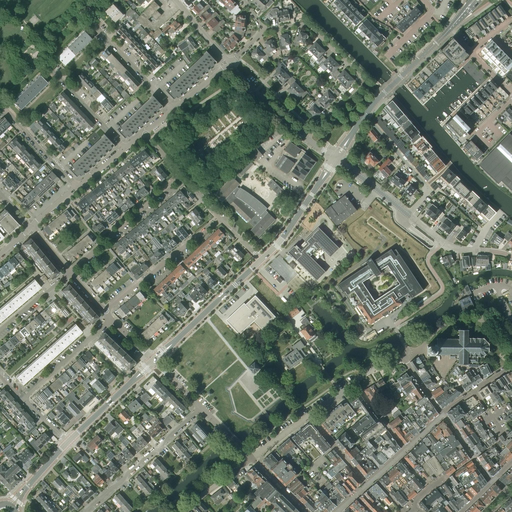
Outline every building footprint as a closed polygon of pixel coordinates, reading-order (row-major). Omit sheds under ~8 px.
[(153,7),(147,13),(151,18),(156,23),(165,14),(165,15),(171,10),(166,5),(166,4),(162,0),(160,0),(155,5),(154,3),(152,6),(153,7)] [(232,10),(234,12),(239,8),(236,6),(237,5),(232,0),(231,0),(225,6),(230,11),(232,10)] [(267,0),(262,0),(257,6),(261,10),(266,5),(269,7),(273,2),(271,0),(269,0),(268,1),(267,0)] [(341,10),(349,2),(347,0),(343,0),(337,6),(341,10)] [(344,14),(353,6),(352,5),(349,2),(341,10),(340,10),(344,14)] [(198,14),(200,16),(207,10),(211,7),(208,4),(204,7),(199,3),(192,9),(197,15),(198,14)] [(106,12),(116,22),(124,15),(114,5),(106,12)] [(286,9),(282,10),(284,21),(290,20),(289,13),(293,12),(291,5),(286,6),(285,8),(286,9)] [(506,14),(500,5),(496,8),(496,9),(495,9),(501,17),(502,17),(501,17),(502,16),(506,14)] [(348,18),(357,10),(354,7),(353,6),(344,14),(348,18)] [(410,9),(418,18),(422,14),(416,7),(412,11),(410,9)] [(284,21),(282,10),(279,11),(278,9),(277,8),(272,9),(268,14),(272,18),(273,16),(277,16),(279,23),(284,21)] [(414,22),(418,18),(410,9),(406,13),(414,22)] [(501,17),(495,9),(492,11),(491,12),(497,20),(498,19),(501,17)] [(205,21),(207,24),(208,24),(214,18),(218,14),(216,12),(211,15),(207,10),(200,16),(199,17),(204,22),(205,21)] [(352,22),(360,14),(359,13),(357,10),(348,18),(352,22)] [(134,17),(136,20),(139,16),(134,11),(130,16),(132,18),(134,17)] [(494,23),(497,20),(491,12),(488,14),(487,15),(493,23),(494,22),(494,23)] [(411,26),(414,22),(406,13),(408,15),(404,19),(411,26)] [(356,26),(365,17),(364,17),(362,15),(360,14),(352,22),(356,26)] [(493,23),(487,15),(482,18),(488,26),(493,23)] [(407,29),(411,26),(404,19),(403,17),(399,21),(407,29)] [(213,29),(215,32),(220,27),(225,22),(223,20),(218,23),(214,18),(208,24),(207,24),(206,25),(212,30),(213,29)] [(488,26),(482,18),(479,21),(478,21),(484,30),(484,29),(485,29),(488,26)] [(362,32),(370,23),(369,22),(366,19),(367,19),(366,19),(358,28),(362,31),(362,32)] [(170,26),(172,28),(169,31),(170,33),(172,32),(173,34),(176,32),(182,26),(179,23),(178,23),(176,20),(170,26)] [(394,28),(403,33),(407,29),(399,21),(400,23),(394,28)] [(481,32),(484,30),(478,21),(474,24),(475,24),(474,25),(480,33),(480,32),(481,32)] [(234,30),(234,32),(244,37),(244,31),(245,31),(245,23),(236,23),(235,30),(234,30)] [(365,36),(374,27),(371,24),(370,23),(362,32),(362,31),(361,32),(365,36)] [(166,34),(172,28),(169,24),(161,31),(163,33),(162,34),(163,35),(165,33),(166,34)] [(122,36),(127,31),(129,29),(125,25),(118,31),(122,36)] [(475,36),(480,33),(474,25),(469,28),(475,36)] [(369,39),(378,31),(377,30),(374,27),(365,36),(369,40),(370,39),(369,39)] [(470,39),(475,36),(469,28),(464,31),(470,39)] [(155,40),(160,36),(162,34),(163,33),(161,31),(160,29),(152,36),(155,40)] [(122,36),(126,40),(132,34),(130,35),(127,31),(122,36)] [(373,43),(381,35),(379,32),(378,31),(369,39),(370,39),(373,43)] [(66,65),(89,43),(93,39),(86,32),(59,58),(66,65)] [(233,35),(228,40),(235,47),(240,42),(239,41),(244,37),(234,32),(237,34),(235,36),(233,35)] [(293,45),(299,47),(300,43),(304,44),(305,39),(306,39),(307,38),(308,37),(308,36),(307,35),(306,35),(306,34),(300,33),(299,37),(295,36),(293,45)] [(126,40),(130,44),(137,37),(135,35),(134,36),(132,34),(126,40)] [(384,43),(383,41),(386,39),(382,34),(381,35),(373,43),(377,47),(380,44),(381,46),(384,43)] [(278,42),(280,50),(286,49),(285,45),(289,44),(288,39),(289,38),(290,38),(290,37),(289,36),(288,35),(287,35),(280,36),(282,42),(278,42)] [(160,36),(155,40),(159,44),(164,40),(160,36)] [(130,44),(134,48),(139,44),(137,42),(139,40),(137,37),(130,44)] [(180,47),(183,50),(185,48),(194,42),(190,37),(183,42),(185,45),(184,46),(183,45),(180,47)] [(469,55),(461,47),(455,41),(456,40),(453,37),(450,40),(451,41),(442,50),(440,49),(438,51),(441,54),(442,53),(448,59),(456,68),(456,67),(461,63),(460,61),(462,59),(464,60),(469,55)] [(235,47),(228,40),(223,45),(222,44),(220,46),(224,50),(226,48),(229,52),(235,47)] [(267,49),(264,50),(269,57),(273,55),(272,51),(275,49),(273,44),(274,44),(274,43),(274,42),(273,41),(272,41),(271,41),(271,40),(265,43),(267,49)] [(485,55),(496,44),(492,40),(481,51),(485,55)] [(139,44),(134,48),(138,52),(142,48),(144,46),(140,42),(139,44)] [(197,47),(194,42),(185,48),(183,50),(182,51),(185,55),(190,51),(190,52),(197,47)] [(309,50),(313,54),(320,47),(319,46),(320,45),(317,42),(316,43),(316,42),(312,47),(309,44),(303,50),(306,53),(309,50)] [(489,58),(499,48),(496,44),(485,55),(489,58)] [(138,52),(142,57),(147,53),(146,52),(148,50),(144,46),(142,48),(138,52)] [(315,62),(318,64),(323,58),(321,56),(325,52),(325,51),(322,48),(320,47),(313,54),(318,59),(316,60),(317,61),(315,62)] [(493,62),(503,52),(499,48),(489,58),(493,62)] [(269,57),(264,50),(261,53),(257,49),(252,53),(252,54),(252,55),(252,56),(252,57),(253,57),(254,57),(255,57),(259,61),(262,58),(265,61),(269,57)] [(103,54),(107,59),(112,54),(108,50),(103,54)] [(216,61),(207,51),(204,54),(205,56),(181,79),(180,77),(166,91),(173,98),(174,99),(174,100),(177,98),(178,100),(182,96),(180,94),(182,93),(184,94),(188,91),(186,89),(188,87),(189,89),(193,86),(191,84),(193,82),(195,84),(199,81),(197,79),(199,77),(200,79),(204,75),(202,73),(204,72),(206,74),(210,70),(208,68),(210,67),(211,68),(215,65),(213,63),(216,61)] [(496,66),(507,56),(503,52),(493,62),(496,66)] [(142,57),(146,61),(152,55),(150,56),(147,53),(142,57)] [(165,61),(167,64),(176,55),(174,53),(165,61)] [(107,59),(111,63),(116,58),(112,54),(107,59)] [(146,61),(150,65),(154,61),(156,59),(152,55),(146,61)] [(188,64),(192,61),(187,55),(183,58),(188,64)] [(323,64),(328,68),(335,61),(333,60),(334,59),(331,56),(331,57),(330,57),(326,61),(323,58),(318,64),(320,67),(323,64)] [(500,70),(511,60),(507,56),(496,66),(500,70)] [(94,58),(89,62),(92,65),(94,67),(99,62),(94,58)] [(113,68),(113,69),(120,63),(116,58),(111,63),(115,67),(113,68)] [(456,68),(448,59),(444,63),(453,72),(457,68),(456,67),(456,68)] [(154,61),(150,65),(155,70),(159,66),(157,63),(159,62),(157,60),(155,61),(154,61)] [(504,74),(511,67),(511,66),(511,61),(511,60),(500,70),(504,74)] [(330,74),(333,77),(338,73),(335,70),(339,66),(339,65),(337,62),(336,63),(335,61),(328,68),(331,71),(330,72),(330,74)] [(277,79),(278,80),(287,72),(285,73),(283,70),(286,67),(286,66),(282,62),(281,63),(278,66),(274,70),(277,72),(274,75),(274,76),(273,77),(276,80),(277,79)] [(119,71),(123,67),(120,63),(113,69),(117,73),(119,71)] [(449,76),(453,72),(444,63),(440,67),(449,76)] [(121,77),(127,71),(123,67),(119,71),(123,75),(121,77)] [(445,80),(449,76),(440,67),(436,70),(445,80)] [(441,84),(445,80),(436,70),(432,74),(441,84)] [(127,79),(127,80),(131,75),(127,71),(121,77),(125,81),(127,79)] [(337,78),(342,82),(349,75),(348,74),(348,73),(346,71),(345,71),(344,71),(340,75),(338,73),(333,77),(332,79),(334,81),(335,79),(336,80),(337,78)] [(78,78),(82,82),(88,76),(84,72),(78,78)] [(287,81),(289,83),(294,79),(287,72),(278,80),(280,82),(279,82),(281,85),(282,84),(283,85),(287,81)] [(438,87),(441,84),(432,74),(428,78),(438,87)] [(127,80),(131,84),(135,79),(131,75),(127,80)] [(349,75),(342,82),(347,87),(354,80),(353,80),(354,79),(351,76),(350,77),(349,75)] [(13,102),(20,110),(47,84),(40,76),(13,102)] [(82,82),(86,86),(90,82),(92,80),(88,76),(82,82)] [(425,82),(434,91),(438,87),(428,78),(425,82)] [(135,79),(131,84),(129,86),(134,91),(135,89),(136,89),(140,85),(135,79)] [(291,93),(292,94),(299,87),(295,83),(297,81),(294,79),(289,83),(292,85),(288,90),(288,91),(290,94),(291,93)] [(495,91),(499,87),(493,80),(488,84),(495,91)] [(86,86),(90,91),(94,86),(90,82),(86,86)] [(430,95),(434,91),(425,82),(421,85),(430,95)] [(491,95),(495,91),(488,84),(484,88),(491,95)] [(421,85),(419,87),(417,89),(426,99),(430,95),(421,85)] [(90,91),(93,95),(98,90),(94,86),(90,91)] [(299,87),(292,94),(294,96),(293,96),(296,99),(296,98),(297,99),(301,95),(304,97),(307,94),(308,93),(307,92),(308,92),(307,90),(306,91),(305,90),(304,92),(299,87)] [(326,94),(323,97),(330,104),(331,102),(332,103),(335,100),(334,100),(335,99),(331,95),(333,92),(333,91),(329,88),(324,92),(326,94)] [(486,99),(491,95),(484,88),(480,92),(486,99)] [(422,102),(426,99),(417,89),(413,93),(422,102)] [(93,95),(97,99),(102,95),(98,90),(93,95)] [(124,98),(126,101),(131,96),(128,94),(125,91),(121,94),(124,98)] [(482,104),(486,99),(480,92),(475,97),(482,104)] [(59,97),(63,101),(68,97),(64,93),(59,97)] [(97,99),(101,103),(108,97),(108,96),(106,98),(102,95),(97,99)] [(162,105),(153,95),(150,98),(151,100),(121,128),(120,127),(117,130),(126,139),(128,137),(130,138),(134,135),(132,133),(134,131),(135,133),(139,130),(137,128),(139,126),(141,128),(145,125),(143,123),(145,121),(146,123),(150,119),(148,117),(150,116),(152,118),(156,114),(154,112),(156,111),(157,112),(161,109),(159,107),(162,105)] [(63,101),(67,105),(72,101),(68,97),(63,101)] [(101,103),(105,107),(110,103),(112,101),(108,97),(101,103)] [(319,98),(314,102),(319,107),(321,104),(325,108),(326,108),(327,109),(329,106),(329,105),(330,104),(323,97),(320,99),(319,98)] [(478,108),(482,104),(475,97),(471,101),(478,108)] [(120,103),(119,103),(123,99),(122,98),(115,104),(117,106),(120,103)] [(387,114),(396,105),(392,100),(383,109),(387,114)] [(67,105),(71,109),(75,105),(72,101),(67,105)] [(319,107),(314,102),(313,101),(309,105),(311,108),(312,107),(308,111),(312,115),(312,116),(312,117),(312,118),(313,118),(314,118),(315,118),(316,118),(321,113),(316,109),(319,107)] [(473,112),(478,108),(471,101),(467,105),(473,112)] [(110,103),(105,107),(109,111),(114,107),(110,103)] [(71,109),(75,113),(79,109),(75,105),(71,109)] [(390,118),(400,110),(396,105),(387,114),(390,118)] [(469,116),(473,112),(467,105),(462,109),(469,116)] [(503,114),(506,118),(511,112),(511,111),(509,108),(503,114)] [(74,118),(76,120),(83,113),(79,109),(75,113),(76,115),(74,118)] [(465,121),(469,116),(462,109),(458,114),(465,121)] [(394,123),(404,114),(400,110),(390,118),(394,123)] [(511,112),(506,118),(503,121),(505,123),(508,120),(511,123),(511,124),(511,112)] [(82,121),(82,122),(87,117),(83,113),(76,120),(79,124),(82,121)] [(400,126),(408,119),(404,114),(394,123),(398,127),(400,126)] [(461,144),(470,136),(467,133),(470,129),(456,114),(452,119),(446,125),(448,127),(446,129),(454,137),(455,136),(458,139),(456,140),(461,144)] [(81,126),(83,128),(91,121),(87,117),(82,122),(84,123),(81,126)] [(1,119),(0,120),(0,122),(8,131),(7,129),(11,125),(4,118),(2,120),(1,119)] [(408,119),(400,126),(404,130),(412,123),(408,119)] [(35,125),(40,129),(45,125),(41,120),(35,125)] [(91,121),(83,128),(85,130),(88,127),(90,130),(94,125),(91,121)] [(407,135),(416,128),(412,123),(404,130),(407,135)] [(40,129),(44,134),(49,129),(45,125),(40,129)] [(381,142),(378,138),(379,137),(371,128),(367,133),(374,141),(375,140),(379,144),(381,142)] [(410,141),(418,134),(420,132),(416,128),(407,135),(411,139),(410,140),(410,141)] [(44,134),(49,139),(54,134),(49,129),(44,134)] [(49,139),(53,144),(58,139),(54,134),(49,139)] [(114,144),(105,134),(102,137),(103,139),(73,167),(72,165),(69,168),(78,178),(80,176),(82,177),(86,174),(84,172),(86,170),(87,172),(91,169),(89,167),(91,165),(93,167),(97,164),(95,162),(97,160),(98,162),(102,158),(100,156),(102,155),(104,156),(108,153),(106,151),(108,149),(109,151),(113,148),(111,146),(114,144)] [(414,145),(422,138),(418,134),(410,141),(414,145)] [(511,137),(509,135),(480,164),(498,183),(500,180),(511,191),(511,137)] [(11,151),(20,142),(17,139),(16,140),(15,138),(6,146),(7,146),(8,145),(12,150),(11,151)] [(418,150),(426,143),(422,138),(414,145),(418,150)] [(53,144),(57,148),(64,142),(61,139),(59,140),(58,139),(53,144)] [(468,152),(475,145),(471,141),(468,143),(466,145),(463,148),(468,152)] [(15,155),(24,148),(22,147),(24,146),(20,142),(11,151),(12,150),(16,154),(15,155)] [(64,142),(57,148),(61,153),(67,148),(66,148),(67,147),(65,145),(66,144),(64,142)] [(281,159),(276,167),(287,174),(289,171),(302,180),(315,161),(306,154),(307,153),(300,148),(299,150),(289,143),(281,154),(282,155),(280,159),(281,159)] [(422,154),(430,148),(430,147),(426,143),(418,150),(422,154)] [(472,156),(479,149),(475,145),(468,152),(472,156)] [(426,159),(434,152),(430,147),(430,148),(422,154),(426,159)] [(19,160),(20,160),(29,151),(26,148),(25,149),(24,148),(15,155),(15,156),(17,154),(21,159),(19,160)] [(262,155),(256,148),(248,154),(256,161),(262,155)] [(479,158),(481,156),(484,154),(479,149),(472,156),(476,161),(479,158)] [(144,150),(140,153),(147,162),(151,158),(144,150)] [(24,165),(32,157),(31,156),(32,155),(29,151),(20,160),(21,159),(25,163),(24,165)] [(377,157),(372,152),(371,153),(370,152),(367,154),(368,155),(364,159),(366,161),(365,162),(366,163),(367,164),(368,163),(368,164),(370,163),(373,166),(380,160),(376,157),(377,157)] [(428,165),(438,157),(434,152),(426,159),(429,163),(428,164),(428,165)] [(140,153),(137,156),(142,162),(144,161),(146,163),(147,162),(140,153)] [(137,156),(133,159),(140,167),(142,166),(140,164),(142,162),(137,156)] [(28,169),(38,160),(34,157),(33,158),(32,157),(24,165),(25,163),(29,168),(28,169)] [(432,169),(442,161),(438,157),(428,165),(432,169)] [(133,159),(129,162),(134,168),(136,167),(138,169),(140,167),(133,159)] [(378,168),(386,177),(391,173),(390,172),(392,171),(389,169),(388,170),(386,168),(392,162),(388,159),(378,168)] [(38,160),(28,169),(30,168),(34,172),(32,174),(33,174),(41,166),(40,165),(41,164),(38,160)] [(443,163),(442,161),(432,169),(436,174),(444,167),(442,163),(443,163)] [(129,162),(126,165),(133,174),(134,172),(132,170),(134,168),(129,162)] [(126,165),(122,168),(127,174),(129,173),(131,175),(133,174),(126,165)] [(154,172),(158,176),(163,172),(159,167),(157,169),(155,167),(150,172),(152,174),(154,172)] [(129,182),(128,180),(126,177),(125,176),(127,174),(122,168),(118,171),(125,179),(127,181),(125,182),(127,184),(129,182)] [(441,176),(439,178),(443,182),(452,172),(448,168),(444,172),(441,176)] [(123,181),(125,179),(118,171),(114,174),(120,180),(122,179),(123,181)] [(46,174),(55,184),(58,182),(57,181),(59,179),(52,172),(48,176),(46,174)] [(163,172),(158,176),(162,181),(167,177),(163,172)] [(395,174),(390,180),(395,184),(400,178),(401,177),(401,176),(397,172),(395,174)] [(452,172),(443,182),(447,185),(456,176),(452,172)] [(2,184),(5,187),(14,178),(13,179),(9,175),(10,174),(1,181),(3,183),(2,184)] [(43,178),(42,178),(51,187),(52,185),(53,186),(55,184),(46,174),(46,175),(48,176),(44,179),(43,178)] [(118,182),(120,180),(114,174),(111,177),(118,185),(119,184),(118,182)] [(456,176),(447,185),(451,189),(460,180),(456,176)] [(116,187),(118,185),(111,177),(107,180),(112,186),(114,185),(116,187)] [(231,205),(230,205),(248,223),(248,222),(254,227),(251,230),(258,237),(275,220),(267,212),(267,213),(265,211),(266,210),(260,204),(253,198),(246,193),(239,189),(239,190),(236,187),(240,184),(232,177),(229,180),(214,195),(222,203),(225,199),(231,205)] [(400,178),(395,184),(400,188),(402,186),(404,187),(408,182),(406,180),(401,177),(400,178)] [(14,178),(5,187),(8,191),(9,190),(10,191),(17,184),(20,182),(15,178),(14,178)] [(17,184),(19,186),(27,180),(25,178),(17,184)] [(39,182),(47,191),(50,189),(49,188),(51,187),(42,178),(44,180),(40,183),(39,182)] [(110,188),(112,186),(107,180),(103,183),(110,191),(112,190),(110,188)] [(267,185),(276,194),(281,189),(272,180),(267,185)] [(460,180),(451,189),(455,193),(456,192),(464,184),(460,180)] [(35,186),(43,194),(44,193),(45,193),(47,191),(39,182),(38,182),(40,183),(36,187),(35,186)] [(109,193),(110,191),(103,183),(100,186),(105,192),(107,191),(109,193)] [(464,184),(456,192),(460,196),(468,187),(464,184)] [(410,196),(415,190),(416,188),(413,186),(412,187),(410,185),(405,191),(410,196)] [(31,189),(39,199),(42,196),(41,196),(43,194),(35,186),(36,187),(32,191),(31,189)] [(103,194),(105,192),(100,186),(96,189),(103,197),(105,196),(103,194)] [(144,187),(139,191),(144,197),(149,192),(144,187)] [(468,187),(460,196),(464,199),(472,191),(468,187)] [(27,193),(35,202),(37,200),(37,201),(39,199),(31,189),(32,191),(28,194),(27,193)] [(101,199),(103,197),(96,189),(92,192),(97,198),(99,196),(101,199)] [(144,197),(139,191),(134,195),(139,201),(144,197)] [(177,194),(184,203),(188,200),(181,191),(177,194)] [(472,191),(464,199),(468,203),(475,194),(472,191)] [(95,200),(97,198),(92,192),(89,195),(96,203),(97,202),(95,200)] [(23,197),(32,206),(34,204),(33,203),(35,202),(27,193),(28,194),(24,198),(23,197)] [(177,194),(173,197),(178,203),(180,202),(182,204),(184,205),(186,207),(188,205),(186,203),(185,204),(184,203),(177,194)] [(468,203),(467,204),(471,208),(473,206),(480,199),(475,194),(468,203)] [(94,205),(96,203),(89,195),(85,198),(90,204),(92,202),(94,205)] [(325,210),(337,226),(357,210),(345,195),(339,199),(341,201),(337,204),(336,203),(334,204),(335,205),(332,208),(331,206),(325,210)] [(32,206),(23,197),(24,198),(20,202),(27,209),(29,208),(32,206)] [(173,197),(170,200),(176,209),(178,207),(176,205),(178,203),(173,197)] [(88,206),(90,204),(85,198),(81,201),(88,209),(90,208),(88,206)] [(125,203),(129,208),(134,204),(129,198),(126,200),(125,198),(123,200),(125,203)] [(480,199),(473,206),(476,210),(484,202),(480,199)] [(170,200),(166,203),(171,210),(173,208),(175,210),(176,209),(170,200)] [(86,211),(88,209),(81,201),(77,204),(82,210),(85,208),(86,211)] [(484,202),(476,210),(480,213),(487,206),(484,202)] [(129,208),(125,203),(120,207),(124,212),(129,208)] [(166,203),(162,206),(169,215),(171,213),(169,211),(171,210),(166,203)] [(428,209),(425,213),(430,217),(437,209),(439,207),(433,203),(432,205),(430,203),(426,207),(428,209)] [(480,213),(479,214),(483,218),(492,209),(488,205),(487,206),(480,213)] [(162,206),(158,209),(165,218),(166,218),(164,215),(166,214),(167,216),(169,215),(162,206)] [(187,215),(191,220),(199,213),(198,211),(199,210),(197,208),(196,209),(195,209),(187,215)] [(158,209),(155,212),(162,221),(165,218),(158,209)] [(437,209),(430,217),(433,220),(435,221),(436,220),(438,217),(440,220),(443,216),(445,215),(437,209)] [(492,209),(483,218),(487,222),(492,217),(496,213),(492,209)] [(67,210),(63,214),(69,221),(73,217),(72,216),(75,214),(72,210),(69,212),(67,210)] [(109,213),(112,217),(115,220),(119,216),(115,211),(113,213),(111,211),(109,213)] [(155,212),(151,215),(156,222),(158,224),(160,222),(162,221),(155,212)] [(115,220),(112,217),(109,213),(104,217),(107,221),(108,221),(110,224),(115,220)] [(199,213),(191,220),(197,227),(203,223),(201,220),(203,219),(199,213)] [(63,214),(59,217),(65,224),(69,221),(63,214)] [(151,215),(147,218),(154,227),(156,225),(154,223),(156,222),(151,215)] [(442,223),(439,227),(444,231),(452,221),(453,221),(448,216),(446,218),(443,216),(440,220),(439,221),(442,223)] [(59,217),(56,220),(61,227),(65,224),(59,217)] [(147,218),(144,221),(149,228),(151,226),(153,228),(154,227),(147,218)] [(0,230),(5,236),(7,233),(9,235),(19,225),(13,219),(4,228),(0,225),(0,224),(0,230)] [(56,220),(52,223),(57,230),(61,227),(56,220)] [(144,221),(140,224),(147,233),(149,232),(147,229),(149,228),(144,221)] [(452,221),(444,231),(447,233),(449,235),(450,234),(450,233),(452,231),(455,233),(456,232),(460,227),(452,221)] [(52,223),(48,226),(53,233),(57,230),(52,223)] [(105,228),(101,223),(96,227),(94,225),(92,227),(96,232),(99,230),(100,232),(105,228)] [(170,224),(167,227),(171,232),(174,229),(173,228),(175,226),(172,223),(170,225),(170,224)] [(140,224),(136,227),(142,234),(144,236),(147,233),(140,224)] [(456,236),(455,238),(457,239),(461,242),(463,239),(463,240),(465,237),(469,231),(461,225),(460,227),(456,232),(459,234),(457,237),(456,236)] [(53,233),(48,226),(42,230),(44,233),(46,231),(50,236),(53,233)] [(136,227),(133,230),(140,239),(141,238),(139,235),(142,234),(136,227)] [(182,228),(181,229),(180,227),(175,231),(177,232),(176,233),(182,240),(188,236),(182,228)] [(294,246),(288,252),(317,280),(325,271),(315,261),(325,252),(330,257),(339,248),(319,227),(298,247),(296,245),(295,247),(294,246)] [(218,229),(214,233),(219,239),(221,241),(223,239),(221,237),(224,235),(222,233),(224,232),(224,230),(222,228),(221,228),(219,230),(218,229)] [(133,230),(129,233),(134,240),(136,238),(138,240),(140,239),(133,230)] [(129,233),(125,236),(132,245),(134,244),(132,241),(134,240),(129,233)] [(214,233),(210,237),(215,243),(219,239),(214,233)] [(494,243),(499,245),(503,239),(494,233),(490,241),(491,242),(490,242),(493,244),(494,243)] [(88,235),(84,238),(90,245),(93,242),(91,239),(89,237),(88,235)] [(125,236),(122,240),(127,246),(129,244),(131,246),(132,245),(125,236)] [(210,237),(205,241),(210,247),(215,243),(210,237)] [(50,278),(48,280),(44,275),(38,280),(42,285),(47,281),(49,283),(52,280),(51,279),(59,273),(30,238),(22,245),(50,278)] [(84,238),(80,242),(86,248),(90,245),(84,238)] [(157,249),(152,252),(154,255),(158,260),(163,256),(159,251),(161,249),(156,243),(153,239),(150,241),(154,245),(157,249)] [(168,239),(166,241),(173,249),(177,245),(173,239),(170,241),(168,239)] [(122,240),(118,243),(125,251),(127,250),(125,247),(127,246),(122,240)] [(173,249),(166,241),(161,244),(168,253),(173,249)] [(205,241),(201,246),(206,251),(210,247),(205,241)] [(80,242),(76,245),(82,252),(86,248),(80,242)] [(125,251),(118,243),(114,246),(121,254),(125,251)] [(76,245),(73,248),(78,255),(82,252),(76,245)] [(201,246),(197,250),(202,255),(206,251),(201,246)] [(225,251),(232,258),(239,251),(235,246),(232,248),(230,246),(225,251)] [(73,248),(69,251),(74,258),(78,255),(73,248)] [(138,251),(142,255),(147,261),(149,259),(153,264),(158,260),(154,255),(152,252),(147,256),(144,253),(141,249),(138,251)] [(368,265),(338,285),(343,293),(345,292),(348,295),(354,291),(362,303),(358,306),(356,308),(361,315),(363,313),(370,324),(371,324),(380,318),(382,316),(385,316),(388,314),(389,312),(401,304),(398,300),(408,293),(411,298),(412,298),(423,290),(399,254),(396,256),(391,249),(374,261),(373,261),(379,271),(380,270),(387,266),(400,284),(392,290),(375,301),(372,296),(364,285),(362,282),(374,274),(376,277),(382,274),(371,258),(366,262),(368,265)] [(197,250),(192,254),(197,259),(202,255),(197,250)] [(74,258),(69,251),(65,255),(66,256),(68,258),(71,261),(74,258)] [(239,251),(232,258),(234,256),(239,261),(244,256),(239,251)] [(18,253),(13,257),(19,265),(24,260),(18,253)] [(192,254),(188,258),(195,266),(193,263),(197,259),(192,254)] [(438,258),(440,261),(442,264),(444,264),(444,263),(445,263),(447,265),(454,262),(451,255),(442,258),(441,257),(438,258)] [(459,263),(460,271),(464,271),(466,270),(466,267),(470,267),(468,256),(467,255),(465,256),(465,257),(462,257),(462,263),(459,263)] [(482,255),(481,266),(485,266),(485,270),(490,270),(489,264),(488,264),(489,256),(482,255)] [(13,257),(8,261),(14,269),(19,265),(13,257)] [(195,266),(188,258),(183,262),(189,268),(191,266),(193,268),(195,266)] [(8,261),(3,266),(9,273),(14,269),(8,261)] [(113,263),(109,266),(115,273),(119,270),(113,263)] [(140,267),(144,272),(149,268),(144,263),(141,265),(139,263),(138,264),(136,263),(135,264),(136,266),(138,265),(140,267)] [(180,265),(176,269),(181,275),(181,274),(183,277),(185,275),(183,272),(185,270),(180,265)] [(3,266),(0,268),(0,272),(4,277),(9,273),(3,266)] [(109,266),(106,270),(112,276),(115,273),(109,266)] [(227,274),(220,266),(215,271),(221,278),(227,274)] [(144,272),(140,267),(135,271),(139,276),(144,272)] [(176,269),(171,273),(176,279),(181,275),(176,269)] [(106,270),(102,273),(108,280),(112,276),(106,270)] [(102,273),(98,276),(104,283),(108,280),(102,273)] [(171,273),(167,277),(172,283),(176,279),(171,273)] [(193,275),(187,281),(189,283),(195,277),(193,275)] [(98,276),(95,280),(101,286),(104,283),(98,276)] [(167,277),(163,282),(168,287),(172,283),(167,277)] [(206,283),(211,288),(216,283),(211,278),(209,277),(205,281),(206,283)] [(0,309),(0,322),(40,288),(34,280),(0,309)] [(101,286),(95,280),(91,283),(97,290),(101,286)] [(261,280),(257,285),(270,297),(274,293),(261,280)] [(163,282),(158,286),(171,299),(174,297),(172,295),(169,297),(165,293),(168,291),(166,289),(168,287),(163,282)] [(78,325),(83,330),(87,326),(89,328),(90,327),(91,328),(92,328),(93,327),(92,326),(91,324),(98,318),(69,284),(61,291),(86,318),(78,325)] [(171,299),(158,286),(154,290),(159,295),(161,293),(169,301),(171,299)] [(200,286),(196,290),(203,298),(204,297),(203,296),(207,292),(200,286)] [(203,298),(196,290),(194,291),(193,290),(191,292),(192,294),(189,296),(196,303),(199,299),(200,300),(203,298)] [(140,292),(136,295),(141,302),(145,299),(140,292)] [(136,295),(132,298),(138,305),(141,302),(136,295)] [(239,307),(226,320),(239,335),(244,331),(249,325),(254,321),(262,330),(276,317),(255,295),(245,304),(244,303),(239,307)] [(177,316),(180,314),(181,316),(182,316),(182,317),(184,315),(183,314),(188,310),(182,304),(181,304),(180,302),(182,300),(178,296),(176,298),(177,299),(175,301),(179,306),(176,309),(175,308),(172,311),(177,316)] [(474,306),(469,296),(468,296),(469,296),(458,301),(462,310),(473,306),(474,306)] [(132,298),(128,301),(134,308),(138,305),(132,298)] [(53,302),(48,306),(55,314),(60,310),(61,311),(61,313),(65,318),(70,314),(59,301),(55,304),(53,302)] [(128,301),(124,304),(130,311),(134,308),(128,301)] [(288,312),(287,313),(291,319),(299,312),(297,309),(300,306),(298,304),(297,303),(297,304),(288,312)] [(124,304),(120,308),(126,314),(130,311),(124,304)] [(48,306),(43,311),(50,318),(55,314),(48,306)] [(126,314),(120,308),(117,311),(122,318),(126,314)] [(43,311),(38,315),(45,322),(50,318),(43,311)] [(162,314),(158,318),(165,324),(168,321),(162,314)] [(38,315),(33,319),(41,328),(40,326),(45,322),(38,315)] [(158,318),(155,321),(161,328),(165,324),(158,318)] [(301,332),(307,340),(314,334),(312,331),(315,329),(313,327),(312,327),(306,318),(301,322),(303,325),(300,328),(301,329),(300,330),(300,331),(300,332),(301,332)] [(33,319),(29,323),(35,331),(35,330),(36,332),(41,328),(33,319)] [(155,321),(151,325),(157,331),(161,328),(155,321)] [(29,323),(24,327),(30,335),(35,331),(29,323)] [(23,385),(72,341),(82,332),(75,325),(16,377),(23,385)] [(151,325),(147,328),(154,335),(157,331),(151,325)] [(24,327),(19,331),(25,339),(30,335),(24,327)] [(147,328),(144,331),(150,338),(154,335),(147,328)] [(459,339),(453,339),(437,339),(437,344),(435,344),(435,346),(428,346),(427,350),(427,356),(438,356),(438,355),(450,355),(450,358),(455,358),(455,357),(456,357),(457,356),(457,355),(458,355),(458,364),(468,364),(468,362),(478,363),(478,357),(484,357),(485,356),(489,351),(489,344),(484,338),(471,338),(468,338),(468,330),(459,330),(459,339)] [(19,331),(14,336),(20,343),(25,339),(19,331)] [(150,338),(144,331),(140,335),(146,342),(150,338)] [(130,369),(137,362),(106,332),(94,345),(119,368),(118,369),(124,375),(125,375),(126,376),(131,371),(130,369)] [(14,336),(9,340),(15,347),(20,343),(14,336)] [(9,340),(4,344),(10,352),(15,347),(9,340)] [(288,363),(291,368),(294,365),(298,361),(299,362),(301,361),(300,360),(306,356),(300,348),(303,345),(300,341),(292,347),(295,351),(283,359),(286,364),(288,363)] [(4,344),(0,347),(0,349),(5,356),(10,352),(4,344)] [(85,355),(92,363),(94,361),(92,359),(94,357),(89,351),(85,355)] [(87,364),(89,362),(91,364),(92,363),(85,355),(81,358),(87,364)] [(410,362),(416,371),(420,369),(419,367),(423,364),(422,362),(418,357),(410,362)] [(81,358),(78,361),(86,371),(85,369),(86,368),(84,366),(87,364),(81,358)] [(78,361),(74,365),(79,371),(81,369),(85,373),(85,372),(86,371),(78,361)] [(249,367),(254,374),(257,371),(260,369),(255,362),(249,367)] [(481,374),(484,379),(492,374),(487,363),(483,365),(483,364),(479,366),(478,365),(469,364),(468,367),(479,368),(481,374)] [(416,371),(419,376),(427,371),(423,364),(419,367),(420,369),(416,371)] [(74,365),(70,368),(77,376),(79,375),(77,372),(79,371),(74,365)] [(105,374),(103,377),(109,383),(115,377),(109,371),(110,370),(108,367),(103,372),(105,374)] [(462,385),(466,391),(482,380),(478,375),(476,376),(472,370),(470,372),(469,371),(464,375),(463,373),(462,374),(457,367),(454,370),(455,371),(452,373),(454,376),(457,374),(459,377),(463,384),(462,385)] [(70,368),(66,371),(73,379),(77,376),(70,368)] [(427,371),(419,376),(421,379),(429,375),(429,374),(431,373),(429,370),(427,371)] [(66,371),(63,375),(70,383),(71,381),(73,379),(66,371)] [(431,378),(430,376),(430,375),(431,376),(435,374),(433,371),(431,373),(429,374),(429,375),(421,379),(423,382),(431,378)] [(94,387),(100,393),(105,388),(99,382),(101,379),(94,372),(91,374),(97,380),(91,386),(94,388),(94,387)] [(405,381),(409,378),(406,373),(397,380),(399,383),(395,386),(397,389),(401,386),(403,386),(406,383),(405,381)] [(511,382),(506,375),(506,374),(502,377),(509,388),(511,386),(511,382)] [(63,375),(59,378),(64,384),(66,382),(68,384),(70,383),(63,375)] [(401,386),(397,389),(396,389),(397,392),(399,393),(401,391),(401,389),(401,388),(406,396),(409,394),(418,386),(419,386),(416,382),(416,381),(415,379),(414,380),(412,376),(409,378),(405,381),(406,383),(403,386),(401,386)] [(423,382),(428,389),(436,384),(431,377),(431,378),(423,382)] [(511,386),(509,388),(502,377),(496,381),(503,390),(508,398),(511,394),(511,386)] [(59,378),(55,381),(62,389),(64,388),(62,386),(64,384),(59,378)] [(387,386),(383,379),(378,382),(382,389),(387,386)] [(55,381),(51,385),(57,390),(59,389),(61,391),(62,389),(55,381)] [(82,383),(87,389),(90,387),(84,381),(82,383)] [(155,393),(162,385),(158,381),(151,388),(154,391),(155,393)] [(503,390),(496,381),(491,384),(492,385),(490,386),(491,387),(488,388),(499,403),(499,404),(502,402),(498,395),(499,394),(499,393),(503,390)] [(440,387),(431,393),(436,400),(453,388),(448,384),(442,389),(440,387)] [(51,385),(48,388),(55,396),(57,395),(55,392),(57,390),(51,385)] [(160,397),(167,390),(162,385),(155,393),(160,397)] [(374,385),(370,387),(376,397),(377,397),(380,394),(374,385)] [(413,398),(416,402),(425,395),(418,386),(409,394),(411,397),(413,397),(413,398)] [(499,403),(488,388),(487,386),(482,389),(482,390),(478,392),(482,399),(489,395),(494,402),(492,403),(494,406),(499,403)] [(364,391),(371,401),(376,397),(370,387),(364,391)] [(48,388),(44,391),(49,397),(51,395),(53,397),(55,396),(48,388)] [(436,400),(439,405),(458,390),(454,389),(453,388),(436,400)] [(86,394),(84,396),(79,401),(80,402),(84,406),(86,404),(87,405),(90,402),(92,400),(92,399),(94,397),(88,390),(85,393),(86,394)] [(163,400),(164,402),(172,395),(167,390),(160,397),(162,395),(165,398),(163,400)] [(439,405),(441,409),(462,393),(461,391),(458,390),(439,405)] [(44,391),(40,394),(48,403),(49,401),(47,399),(49,397),(44,391)] [(1,398),(4,401),(10,395),(7,392),(1,398)] [(366,415),(372,411),(364,400),(359,393),(349,401),(355,409),(359,406),(366,415)] [(49,405),(48,403),(40,394),(36,398),(42,404),(44,402),(46,404),(47,406),(45,408),(47,410),(50,408),(49,407),(48,406),(49,405)] [(6,406),(14,399),(10,395),(4,401),(7,404),(6,406)] [(169,401),(171,404),(176,399),(172,395),(164,402),(166,404),(169,401)] [(425,395),(416,402),(413,403),(415,406),(416,406),(417,406),(418,406),(419,408),(428,400),(425,395)] [(10,408),(11,408),(17,403),(14,399),(6,406),(9,409),(10,408)] [(172,409),(174,411),(181,404),(176,399),(171,404),(174,407),(172,409)] [(128,406),(133,412),(141,405),(136,400),(134,402),(133,402),(128,406)] [(439,414),(430,402),(429,401),(420,408),(422,412),(431,420),(439,414)] [(319,422),(330,434),(333,431),(332,429),(338,424),(340,425),(345,421),(344,419),(351,413),(352,415),(356,412),(347,402),(343,404),(342,403),(339,405),(339,404),(325,417),(319,422)] [(11,411),(12,413),(20,406),(17,403),(11,408),(12,410),(11,411)] [(55,407),(61,413),(65,410),(59,403),(55,407)] [(80,411),(72,403),(67,408),(66,409),(70,413),(71,412),(75,416),(76,416),(78,414),(78,413),(80,411)] [(181,404),(174,411),(175,413),(178,416),(185,408),(181,404)] [(468,414),(469,416),(472,420),(477,417),(486,411),(482,404),(468,414)] [(466,414),(458,405),(447,413),(454,423),(458,420),(462,417),(464,419),(469,416),(467,413),(466,414)] [(16,417),(23,409),(20,406),(12,413),(16,417)] [(418,416),(415,412),(414,410),(412,409),(410,406),(408,408),(411,412),(410,414),(413,418),(422,428),(426,424),(418,416)] [(18,420),(18,421),(26,413),(23,409),(17,415),(20,418),(18,420)] [(70,420),(64,414),(66,412),(65,410),(61,413),(57,417),(65,425),(65,424),(66,425),(68,423),(67,423),(70,420)] [(131,418),(124,411),(119,416),(124,421),(127,419),(128,420),(131,418)] [(379,420),(372,411),(366,415),(351,427),(357,436),(358,435),(366,430),(367,428),(371,425),(372,424),(379,420)] [(391,416),(394,419),(400,414),(398,411),(391,416)] [(422,412),(418,416),(426,424),(430,421),(431,420),(422,412)] [(23,422),(24,422),(30,417),(26,413),(18,421),(19,422),(20,421),(22,424),(23,422)] [(139,419),(143,422),(149,417),(145,413),(139,419)] [(407,418),(406,416),(406,417),(405,416),(403,417),(401,414),(388,424),(392,429),(403,419),(404,420),(407,418)] [(406,416),(407,418),(418,432),(422,428),(413,418),(410,414),(406,416)] [(24,422),(27,426),(33,420),(30,417),(24,422)] [(454,424),(459,430),(468,423),(464,419),(462,417),(458,420),(458,421),(454,424)] [(475,425),(480,422),(477,417),(472,420),(468,423),(459,430),(465,439),(477,430),(478,429),(475,425)] [(407,418),(404,420),(404,421),(403,421),(410,430),(414,436),(418,432),(407,418)] [(33,420),(27,426),(26,426),(30,432),(36,427),(34,425),(36,424),(33,420)] [(137,420),(134,422),(138,427),(142,431),(144,429),(137,420)] [(159,420),(151,426),(158,434),(161,431),(163,429),(160,426),(162,424),(159,420)] [(443,420),(438,426),(441,430),(440,431),(445,439),(452,433),(443,420)] [(111,423),(104,429),(111,436),(115,432),(118,435),(123,429),(116,421),(112,424),(111,423)] [(370,443),(386,429),(385,429),(385,428),(380,421),(360,435),(362,438),(364,440),(365,441),(367,444),(368,444),(368,445),(370,443)] [(190,430),(203,445),(211,438),(204,431),(206,429),(204,428),(202,429),(197,423),(190,430)] [(311,443),(322,455),(332,447),(321,434),(313,425),(312,424),(310,423),(309,424),(308,424),(301,429),(302,430),(292,438),(299,447),(312,436),(315,440),(311,443)] [(393,429),(400,438),(403,435),(400,431),(402,431),(397,425),(393,429)] [(158,434),(151,426),(147,431),(153,438),(155,436),(155,437),(158,434)] [(438,426),(431,432),(443,450),(448,447),(449,446),(444,440),(445,439),(440,431),(441,430),(438,426)] [(477,430),(483,439),(489,435),(487,432),(483,426),(478,429),(477,430)] [(406,432),(408,430),(406,428),(402,431),(400,431),(403,435),(400,438),(405,445),(409,441),(407,438),(408,437),(405,434),(406,433),(406,432)] [(335,436),(337,438),(345,432),(343,429),(335,436)] [(387,431),(386,429),(370,443),(376,449),(373,452),(373,453),(383,464),(388,459),(381,450),(385,446),(386,445),(389,443),(385,438),(382,435),(387,431)] [(408,431),(408,430),(406,432),(406,433),(405,434),(408,437),(407,438),(409,441),(414,436),(410,430),(408,431)] [(483,439),(477,430),(465,439),(471,448),(483,439)] [(345,432),(335,440),(343,450),(351,444),(352,445),(353,445),(355,443),(345,432)] [(443,450),(431,432),(426,436),(433,445),(431,447),(434,450),(435,448),(439,453),(443,450)] [(44,433),(43,435),(41,436),(47,442),(50,439),(44,433)] [(452,433),(445,439),(444,440),(449,446),(457,440),(452,433)] [(489,435),(483,439),(471,448),(477,455),(488,447),(485,442),(486,442),(494,436),(491,433),(489,435)] [(98,435),(93,440),(98,445),(102,441),(104,442),(106,440),(101,434),(98,436),(98,435)] [(392,437),(390,434),(385,438),(389,443),(396,452),(401,448),(396,442),(392,437)] [(503,434),(498,438),(501,442),(502,442),(504,441),(506,439),(503,434)] [(41,436),(37,439),(43,445),(47,442),(41,436)] [(140,441),(138,442),(143,448),(148,443),(141,436),(138,439),(140,441)] [(433,445),(426,436),(421,440),(422,441),(429,451),(430,451),(434,457),(439,453),(435,448),(434,450),(431,447),(433,445)] [(494,436),(486,442),(489,446),(497,441),(494,436)] [(292,449),(295,453),(296,454),(299,452),(296,449),(295,449),(294,448),(296,446),(289,438),(285,442),(292,449)] [(504,441),(502,442),(503,444),(506,447),(511,454),(511,439),(511,438),(508,440),(507,440),(505,442),(504,441)] [(43,445),(37,439),(36,441),(33,439),(29,443),(37,451),(39,449),(40,449),(43,445)] [(172,446),(177,451),(184,444),(188,441),(186,439),(180,445),(177,441),(172,446)] [(98,445),(93,440),(87,445),(88,446),(86,448),(92,453),(94,451),(93,450),(98,445)] [(443,450),(439,453),(442,457),(445,455),(445,454),(448,452),(460,444),(457,440),(449,446),(448,447),(443,450)] [(367,444),(365,441),(363,442),(365,446),(365,445),(366,446),(361,451),(367,457),(368,457),(369,456),(369,455),(373,452),(376,449),(370,443),(368,445),(368,444),(367,444)] [(422,441),(412,449),(417,454),(418,453),(422,459),(421,460),(424,464),(421,467),(422,469),(427,475),(429,476),(432,481),(433,480),(434,480),(439,476),(433,468),(433,469),(432,467),(433,466),(434,468),(440,464),(439,462),(441,461),(442,463),(440,464),(445,461),(442,457),(439,453),(434,457),(430,451),(429,451),(422,441)] [(143,448),(138,442),(136,444),(135,442),(132,445),(138,452),(143,448)] [(291,456),(293,454),(290,451),(292,449),(285,442),(282,445),(288,452),(288,453),(291,456)] [(386,445),(385,446),(387,449),(392,455),(396,452),(389,443),(386,445)] [(10,444),(2,451),(4,453),(12,447),(10,444)] [(186,447),(184,444),(177,451),(181,456),(191,447),(189,445),(186,447)] [(351,444),(343,450),(347,455),(350,453),(349,452),(354,448),(352,445),(351,444)] [(445,455),(442,457),(445,461),(440,464),(444,471),(446,473),(448,476),(456,470),(455,470),(458,468),(459,467),(456,463),(467,455),(460,444),(448,452),(445,454),(445,455)] [(191,447),(181,456),(185,461),(190,456),(188,453),(190,451),(192,453),(197,448),(193,445),(191,447)] [(284,456),(285,456),(288,459),(290,457),(287,454),(288,453),(288,452),(282,445),(278,448),(284,456)] [(495,456),(500,453),(495,445),(490,449),(491,450),(495,456)] [(356,446),(354,448),(349,452),(350,453),(347,455),(351,460),(360,452),(356,446)] [(387,449),(385,446),(381,450),(388,459),(392,455),(387,449)] [(507,462),(511,456),(511,454),(506,447),(500,453),(507,462)] [(18,457),(24,464),(31,458),(33,456),(33,455),(32,454),(32,453),(30,451),(27,448),(23,451),(21,453),(21,454),(18,457)] [(7,457),(6,457),(9,460),(16,454),(11,449),(5,454),(7,457)] [(126,453),(124,455),(129,460),(134,456),(127,449),(124,451),(126,453)] [(330,456),(331,457),(336,453),(333,449),(326,455),(329,459),(330,458),(329,456),(330,456)] [(412,449),(408,454),(419,468),(421,467),(424,464),(421,460),(422,459),(418,453),(417,454),(412,449)] [(491,450),(490,449),(478,457),(480,461),(488,455),(487,453),(491,450)] [(361,452),(360,452),(351,460),(356,466),(364,460),(366,458),(367,457),(361,451),(361,452)] [(77,462),(78,463),(80,461),(79,460),(83,457),(87,461),(89,459),(83,452),(80,454),(79,453),(73,459),(77,463),(77,462)] [(373,453),(373,452),(369,455),(369,456),(368,457),(378,468),(383,464),(373,453)] [(263,461),(266,465),(278,455),(276,453),(273,456),(271,454),(263,461)] [(333,459),(331,461),(333,463),(339,457),(336,453),(331,457),(333,459)] [(488,455),(480,461),(484,465),(495,456),(492,453),(489,455),(488,455)] [(500,453),(495,456),(499,461),(496,463),(501,468),(507,462),(500,453)] [(419,468),(408,454),(404,458),(415,470),(419,475),(421,473),(424,471),(422,469),(421,467),(419,468)] [(129,460),(124,455),(122,457),(120,455),(117,458),(124,465),(129,460)] [(270,469),(279,461),(277,459),(280,457),(278,455),(266,465),(270,469)] [(470,459),(467,455),(456,463),(459,467),(470,459)] [(0,466),(0,477),(15,463),(18,460),(14,456),(11,458),(15,462),(15,463),(7,470),(1,465),(0,466)] [(495,456),(484,465),(487,470),(496,463),(499,461),(495,456)] [(332,469),(334,467),(342,460),(341,459),(339,457),(333,463),(332,463),(333,465),(328,470),(329,471),(332,469)] [(279,461),(270,469),(286,486),(298,474),(292,468),(283,458),(279,461)] [(154,471),(157,469),(162,464),(157,459),(155,462),(152,464),(155,467),(153,469),(154,471)] [(365,461),(364,460),(356,466),(367,479),(377,469),(370,461),(369,462),(367,459),(365,461)] [(346,465),(342,460),(334,467),(335,467),(338,472),(346,465)] [(413,474),(401,460),(395,466),(407,479),(409,482),(415,476),(413,474)] [(112,461),(107,466),(114,474),(119,469),(112,461)] [(0,477),(0,480),(4,485),(15,475),(21,469),(15,463),(0,477)] [(501,468),(496,463),(487,470),(491,476),(492,476),(493,476),(495,474),(501,468)] [(157,474),(159,476),(166,469),(162,464),(157,469),(159,472),(157,474)] [(440,464),(434,468),(433,466),(432,467),(433,469),(433,468),(439,476),(442,473),(444,471),(440,464)] [(474,464),(467,469),(463,472),(464,472),(463,473),(466,477),(477,469),(474,464)] [(114,474),(107,466),(102,470),(109,478),(114,474)] [(350,478),(357,487),(362,483),(360,480),(353,473),(347,466),(344,468),(342,470),(348,478),(349,479),(350,478)] [(400,489),(408,499),(409,500),(418,493),(417,492),(409,482),(407,479),(395,466),(386,474),(395,485),(396,486),(397,486),(400,489)] [(62,474),(66,479),(70,475),(71,474),(73,478),(77,476),(77,474),(79,472),(74,467),(69,468),(70,471),(67,472),(66,470),(62,474)] [(244,476),(250,483),(260,474),(254,467),(245,473),(243,470),(237,473),(240,477),(243,475),(244,476)] [(342,477),(338,472),(335,467),(332,469),(329,471),(328,473),(332,477),(334,475),(335,476),(335,477),(338,481),(342,477)] [(463,472),(461,468),(453,474),(459,482),(466,477),(463,473),(464,472),(463,472)] [(166,469),(159,476),(160,478),(163,481),(170,474),(166,469)] [(455,485),(459,490),(480,474),(477,469),(466,477),(459,482),(455,485)] [(339,472),(342,477),(353,490),(357,487),(350,478),(349,479),(348,478),(342,470),(339,472)] [(511,476),(507,471),(503,475),(510,482),(511,481),(511,482),(511,481),(511,476)] [(134,480),(138,485),(146,478),(141,473),(134,480)] [(256,491),(267,480),(260,474),(250,483),(249,484),(256,491)] [(396,486),(395,485),(386,474),(379,480),(388,491),(392,495),(400,489),(397,486),(396,486)] [(459,482),(453,474),(449,477),(452,481),(455,485),(459,482)] [(480,474),(459,490),(461,493),(463,492),(467,489),(468,491),(469,490),(474,495),(480,490),(481,489),(487,483),(480,474)] [(15,475),(4,485),(10,491),(21,481),(15,475)] [(96,483),(99,486),(104,482),(99,476),(99,477),(98,475),(95,477),(92,479),(96,483)] [(510,482),(503,475),(499,479),(505,485),(508,482),(509,483),(510,482)] [(417,492),(424,486),(415,476),(409,482),(417,492)] [(338,481),(349,493),(349,494),(353,490),(342,477),(338,481)] [(64,489),(67,487),(66,487),(58,478),(52,483),(58,489),(60,486),(62,488),(63,488),(64,489)] [(138,485),(143,490),(150,483),(149,481),(146,484),(143,481),(146,478),(138,485)] [(230,489),(234,486),(240,494),(242,491),(239,486),(238,485),(237,485),(237,484),(231,478),(225,483),(230,489)] [(292,492),(301,482),(297,478),(294,480),(287,487),(292,492)] [(267,480),(256,491),(254,493),(255,494),(252,497),(255,500),(253,502),(254,502),(259,497),(258,496),(260,494),(264,498),(265,497),(269,501),(269,500),(271,502),(271,503),(276,507),(274,509),(275,509),(272,511),(291,511),(296,508),(291,504),(281,494),(267,480)] [(446,482),(442,486),(447,493),(448,494),(450,496),(454,493),(455,493),(459,490),(455,485),(452,481),(448,484),(446,482)] [(305,487),(301,482),(292,492),(296,496),(305,488),(305,487)] [(150,483),(143,490),(147,495),(152,490),(149,487),(152,485),(150,483)] [(326,491),(332,486),(331,484),(330,483),(321,490),(322,491),(324,489),(326,491)] [(349,493),(339,483),(335,487),(344,498),(349,493)] [(495,483),(491,487),(498,495),(498,494),(502,490),(495,483)] [(40,502),(40,503),(46,497),(44,495),(46,492),(44,490),(49,486),(47,484),(40,491),(42,493),(36,498),(38,501),(39,502),(40,502)] [(373,485),(367,491),(375,499),(376,499),(379,496),(380,498),(381,497),(384,499),(387,496),(377,484),(376,484),(374,486),(373,485)] [(64,493),(66,495),(69,493),(72,491),(73,490),(71,488),(70,487),(68,485),(66,487),(67,487),(68,489),(64,493)] [(305,488),(296,496),(299,499),(300,500),(312,489),(310,487),(308,489),(306,486),(305,487),(305,488)] [(447,493),(442,486),(438,488),(444,495),(447,493)] [(85,487),(83,489),(90,497),(95,493),(90,488),(88,490),(85,487)] [(217,504),(218,504),(219,504),(223,500),(221,497),(225,494),(226,496),(229,493),(224,487),(211,497),(214,502),(216,503),(217,504)] [(312,489),(300,500),(305,505),(311,511),(312,511),(318,507),(315,504),(319,500),(321,498),(320,496),(321,495),(318,491),(314,487),(312,488),(312,489)] [(332,487),(330,489),(329,490),(336,497),(335,498),(340,502),(344,498),(335,487),(333,489),(332,487)] [(491,487),(487,491),(493,497),(494,495),(496,497),(498,495),(491,487)] [(90,497),(83,489),(78,494),(81,496),(80,496),(85,502),(90,497)] [(320,489),(318,491),(321,495),(320,496),(321,498),(319,500),(329,511),(336,506),(331,501),(328,498),(324,494),(327,492),(326,491),(324,489),(322,491),(321,490),(320,489)] [(400,489),(392,495),(401,505),(406,500),(408,499),(400,489)] [(433,492),(424,499),(419,503),(426,511),(431,507),(432,508),(440,502),(441,501),(444,498),(445,498),(437,489),(433,492)] [(474,496),(468,491),(467,489),(463,492),(465,494),(470,500),(474,496)] [(336,497),(329,490),(327,492),(324,494),(328,498),(331,501),(336,506),(340,502),(335,498),(336,497)] [(461,493),(459,490),(455,493),(457,496),(458,495),(466,503),(470,500),(465,494),(463,492),(461,493)] [(367,491),(364,493),(368,497),(368,498),(376,506),(379,502),(376,499),(375,499),(367,491)] [(487,491),(484,495),(489,500),(490,502),(492,501),(490,500),(493,497),(487,491)] [(368,497),(364,493),(359,498),(371,510),(373,511),(381,511),(376,506),(368,498),(368,497)] [(446,498),(445,499),(455,511),(456,511),(460,509),(466,503),(458,495),(457,496),(455,493),(454,493),(450,496),(448,494),(449,497),(448,498),(449,499),(448,500),(446,498)] [(114,504),(116,505),(118,503),(123,499),(119,494),(114,498),(117,501),(114,504)] [(76,495),(73,498),(69,501),(72,504),(72,505),(71,505),(73,507),(74,507),(77,510),(81,506),(76,500),(78,498),(76,495)] [(489,500),(484,495),(480,498),(486,505),(488,503),(489,504),(490,502),(489,500)] [(42,505),(44,507),(50,501),(46,497),(40,503),(40,504),(42,505)] [(244,511),(255,511),(254,510),(263,501),(259,497),(254,502),(244,511)] [(455,511),(445,499),(444,498),(441,501),(443,503),(444,503),(446,506),(444,507),(448,511),(455,511)] [(501,507),(505,511),(511,511),(511,499),(510,498),(501,507)] [(123,499),(118,503),(121,506),(119,508),(120,510),(128,503),(123,499)] [(48,511),(54,506),(52,503),(53,502),(52,500),(50,502),(50,501),(44,507),(46,509),(46,510),(47,511),(48,511)] [(322,511),(329,511),(319,500),(315,504),(318,507),(322,511)] [(368,511),(357,500),(349,506),(355,511),(368,511)] [(478,501),(474,504),(480,510),(484,507),(478,501)] [(191,511),(192,511),(205,511),(208,510),(201,502),(198,504),(193,508),(194,509),(191,511)] [(448,511),(444,507),(442,504),(440,502),(432,508),(432,509),(428,511),(448,511)] [(128,503),(120,510),(121,511),(124,510),(126,511),(128,511),(132,508),(128,503)]
